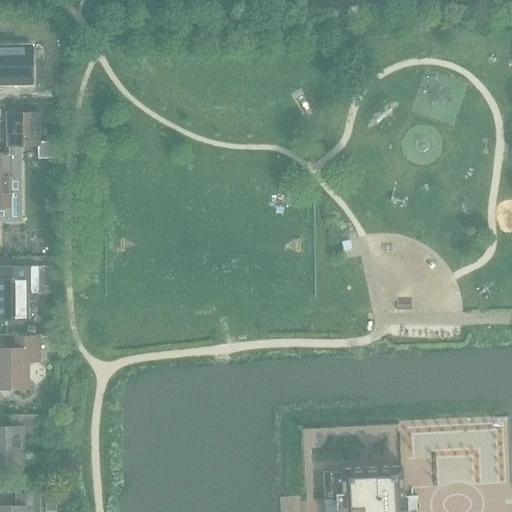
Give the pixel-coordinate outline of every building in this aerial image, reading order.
[(0,85),(32,85),(32,45),(0,45),(0,85)] [(6,112),(6,146),(39,146),(39,111),(6,112)] [(0,205),(8,205),(8,152),(0,151),(0,205)] [(26,289),(37,289),(37,265),(15,265),(16,278),(0,277),(0,316),(26,316),(26,289)] [(27,360),(37,360),(37,334),(15,334),(15,347),(0,347),(0,387),(27,388),(27,360)] [(21,425),(37,425),(37,413),(8,413),(8,426),(0,425),(0,460),(22,461),(21,425)] [(342,490),(335,491),(336,511),(405,511),(405,496),(402,496),(401,465),(341,468),(342,490)] [(38,511),(38,492),(16,492),(16,504),(0,504),(0,511),(38,511)]
